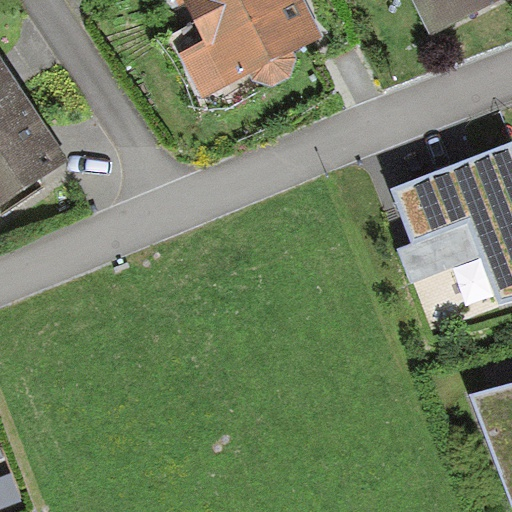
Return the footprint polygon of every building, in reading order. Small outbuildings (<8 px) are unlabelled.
[(183,0),(226,82),(315,36),(295,0),(183,0)] [(428,0),(441,24),(484,0),(428,0)] [(0,67),(0,204),(65,160),(0,67)] [(511,164),(508,154),(382,206),(437,339),(511,308),(511,164)] [(511,511),(511,390),(459,410),(498,511),(511,511)]
